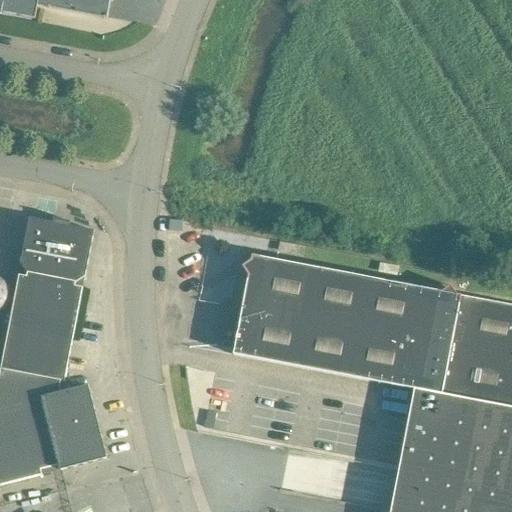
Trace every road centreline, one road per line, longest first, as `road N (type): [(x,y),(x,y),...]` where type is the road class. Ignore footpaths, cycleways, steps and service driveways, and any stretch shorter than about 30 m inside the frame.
road 1 (unclassified): [(182,511),(147,384),(138,246),(143,194)]
road 2 (unclassified): [(163,85),(0,55)]
road 3 (unclassified): [(0,166),(143,194)]
